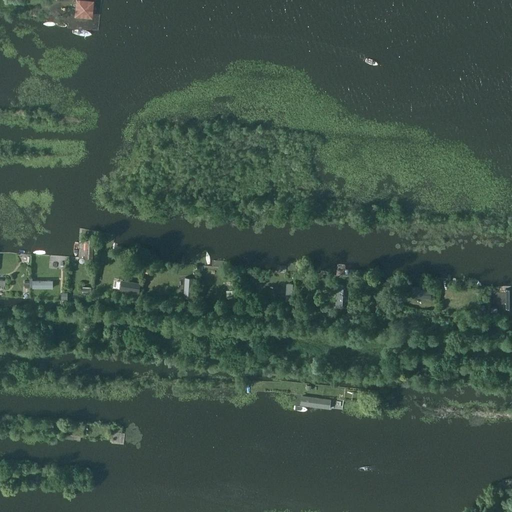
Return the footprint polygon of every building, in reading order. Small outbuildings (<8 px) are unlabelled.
[(90,17),(92,3),(77,1),(76,15),(90,17)] [(184,280),(184,296),(192,296),(193,281),(184,280)] [(140,283),(121,281),(119,291),(139,293),(140,283)] [(346,307),(348,283),(337,282),(336,306),(346,307)] [(431,287),(413,286),(412,297),(431,298),(431,287)] [(298,394),(297,405),(332,410),(333,409),(343,410),(345,400),(298,394)]
